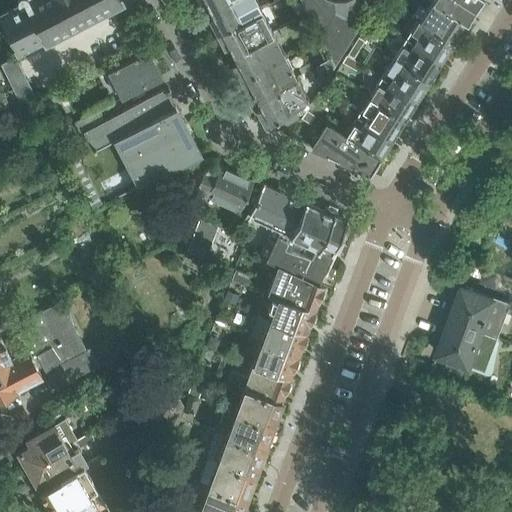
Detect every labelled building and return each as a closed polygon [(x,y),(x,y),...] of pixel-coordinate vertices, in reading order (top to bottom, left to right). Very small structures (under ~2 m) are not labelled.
[(18,0),(19,3),(0,12),(0,17),(16,47),(41,33),(43,38),(46,37),(47,38),(118,0),(18,0)] [(210,15),(209,19),(216,32),(260,8),(255,0),(220,0),(209,6),(213,14),(210,15)] [(300,0),(312,21),(324,0),(300,0)] [(330,0),(324,0),(312,21),(334,65),(334,1),(330,0)] [(357,0),(347,0),(345,1),(353,34),(368,10),(357,0)] [(357,0),(368,10),(374,0),(357,0)] [(418,17),(418,18),(452,40),(458,31),(462,30),(465,25),(464,21),(466,19),(435,0),(429,0),(425,7),(418,3),(412,13),(418,17)] [(463,0),(435,0),(466,19),(469,14),(474,6),(463,0)] [(334,1),(334,65),(353,34),(345,1),(334,1)] [(260,8),(216,32),(222,44),(226,46),(228,44),(232,52),(272,30),(260,8)] [(418,18),(406,37),(438,58),(443,51),(445,52),(452,40),(418,18)] [(291,20),(279,27),(281,32),(294,26),(291,20)] [(365,24),(359,34),(370,41),(377,31),(365,24)] [(234,61),(233,64),(239,77),(284,53),(272,30),(232,52),(236,59),(234,61)] [(406,37),(394,57),(428,79),(435,67),(433,66),(438,58),(406,37)] [(110,75),(108,78),(114,91),(118,90),(121,96),(160,76),(159,75),(146,51),(147,51),(146,50),(107,70),(110,75)] [(284,53),(239,77),(246,90),(250,91),(252,90),(256,97),(295,76),(284,53)] [(346,54),(342,61),(355,70),(359,63),(346,54)] [(394,57),(381,76),(413,97),(418,90),(420,91),(428,79),(394,57)] [(257,106),(257,110),(262,121),(266,122),(280,114),(284,121),(286,122),(296,116),(297,114),(293,107),(307,99),(295,76),(256,97),(260,105),(257,106)] [(411,106),(409,105),(413,97),(381,76),(369,96),(403,118),(411,106)] [(168,86),(163,89),(127,108),(83,131),(92,149),(128,130),(153,177),(199,153),(175,106),(173,106),(166,91),(169,89),(168,86)] [(326,86),(322,92),(335,99),(338,93),(326,86)] [(369,96),(357,115),(389,136),(393,129),(396,130),(403,118),(369,96)] [(306,108),(312,113),(313,113),(320,103),(312,99),(306,108)] [(306,108),(300,117),(309,122),(314,114),(313,113),(312,113),(306,108)] [(357,115),(345,134),(379,157),(386,145),(384,143),(389,136),(357,115)] [(379,163),(378,157),(379,157),(345,134),(326,122),(311,145),(369,171),(370,171),(375,169),(379,163)] [(205,164),(192,192),(204,198),(206,193),(239,208),(239,206),(249,211),(262,183),(252,179),(219,163),(217,169),(205,164)] [(249,211),(248,214),(273,225),(260,255),(277,264),(317,282),(331,252),(334,253),(333,255),(334,256),(342,237),(341,237),(340,240),(338,239),(346,220),(334,215),(335,212),(337,213),(338,212),(334,210),(328,208),(325,206),(325,207),(327,208),(325,211),(294,196),(293,196),(289,194),(288,194),(263,182),(262,182),(262,183),(249,211)] [(214,225),(199,219),(186,251),(201,257),(214,225)] [(322,286),(323,284),(321,284),(317,282),(277,264),(267,291),(277,294),(314,308),(318,298),(322,297),(325,290),(323,287),(322,286)] [(235,268),(232,278),(247,283),(251,273),(235,268)] [(453,314),(451,319),(453,319),(483,331),(498,336),(510,302),(495,297),(465,286),(464,285),(463,285),(458,299),(458,300),(454,309),(453,314)] [(227,290),(224,299),(235,303),(239,294),(227,290)] [(277,294),(268,317),(306,330),(309,322),(310,322),(313,320),(316,314),(314,310),(313,310),(314,308),(277,294)] [(20,320),(0,330),(0,397),(10,393),(11,388),(16,386),(16,385),(41,373),(39,368),(43,366),(54,386),(99,364),(98,362),(97,363),(90,348),(90,347),(90,346),(86,348),(60,299),(20,320)] [(0,330),(20,320),(17,314),(0,323),(0,330)] [(268,317),(260,340),(297,353),(301,344),(305,343),(308,336),(306,333),(305,332),(306,330),(268,317)] [(443,340),(438,353),(485,370),(498,336),(483,331),(453,319),(451,319),(447,329),(443,340)] [(297,355),(297,353),(260,340),(251,363),(289,376),(292,367),(293,367),(297,366),(299,359),(297,356),(297,355)] [(288,388),(291,382),(289,378),(288,378),(289,376),(251,363),(246,376),(229,370),(226,380),(243,386),(243,385),(281,399),(284,390),(285,390),(288,388)] [(143,371),(130,379),(142,401),(155,394),(143,371)] [(194,380),(189,393),(199,397),(204,384),(194,380)] [(243,386),(234,410),(272,424),(272,423),(275,414),(278,411),(281,403),(281,399),(243,385),(243,386)] [(155,394),(142,401),(149,415),(162,407),(155,394)] [(162,407),(149,415),(154,424),(166,417),(184,407),(179,398),(162,407)] [(225,434),(263,448),(263,447),(266,439),(269,435),(272,428),(272,424),(234,410),(234,409),(224,406),(219,420),(217,419),(213,430),(215,430),(225,434)] [(30,444),(18,451),(19,454),(18,455),(18,456),(18,459),(21,464),(24,465),(24,466),(26,465),(27,467),(68,443),(77,439),(77,438),(65,417),(54,424),(27,439),(30,444)] [(263,452),(263,448),(225,434),(215,430),(206,455),(255,473),(255,472),(254,472),(257,463),(260,460),(263,452)] [(77,438),(77,439),(80,444),(93,437),(90,431),(77,438)] [(27,467),(28,470),(27,471),(27,474),(30,479),(33,481),(34,480),(36,483),(48,477),(51,482),(83,464),(86,462),(78,449),(73,452),(68,443),(27,467)] [(103,453),(89,461),(93,467),(107,459),(103,453)] [(207,483),(246,497),(245,496),(248,488),(249,488),(252,485),(255,477),(255,473),(206,455),(197,480),(207,483)] [(53,511),(52,511),(53,511),(96,487),(83,464),(51,482),(39,489),(45,499),(46,499),(46,500),(44,505),(48,510),(53,511)] [(207,483),(198,507),(211,511),(240,511),(243,509),(246,501),(246,497),(207,483)] [(175,490),(160,485),(158,492),(172,498),(175,490)] [(106,511),(110,510),(96,487),(53,511),(106,511)]
